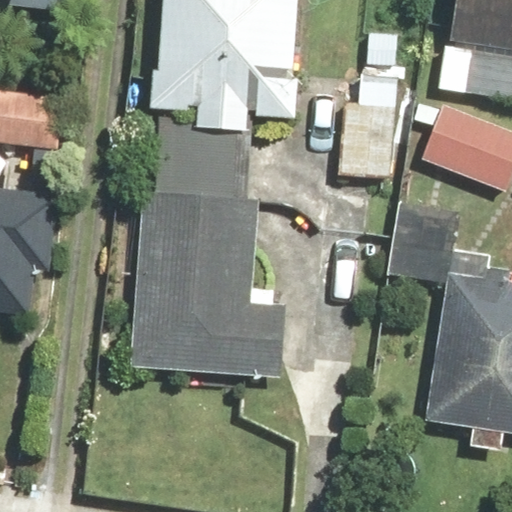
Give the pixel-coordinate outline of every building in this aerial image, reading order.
[(0,0),(0,9),(92,13),(92,0),(0,0)] [(301,298),(265,296),(269,206),(303,208),(307,124),(311,0),(173,0),(171,72),(169,72),(162,71),(160,113),(167,114),(163,193),(148,192),(140,372),(297,379),(301,298)] [(449,48),(446,91),(468,93),(468,101),(511,104),(511,0),(464,0),(460,49),(449,48)] [(368,76),(366,105),(345,105),(342,177),(406,180),(411,78),(368,76)] [(70,95),(0,92),(0,146),(68,149),(70,95)] [(511,131),(450,105),(426,159),(511,196),(511,131)] [(0,316),(60,323),(73,196),(0,188),(0,316)] [(511,285),(451,280),(439,428),(480,431),(479,450),(511,452),(511,285)]
